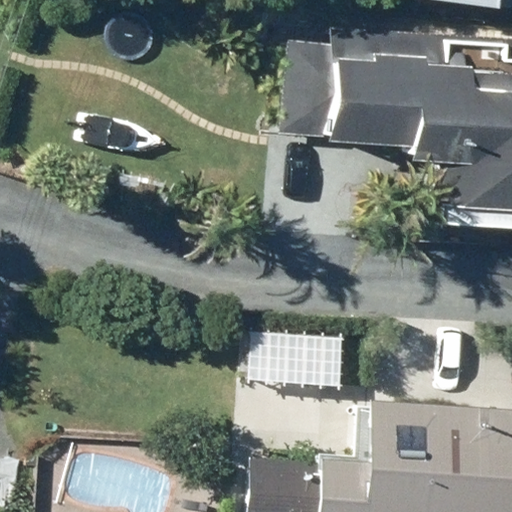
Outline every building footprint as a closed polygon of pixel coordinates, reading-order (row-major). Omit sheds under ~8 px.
[(511,0),(384,0),(384,4),(458,13),(459,3),(511,9),(511,0)] [(296,138),(296,145),(374,151),(372,166),(412,169),(407,227),(511,235),(511,162),(510,163),(511,142),(511,82),(441,77),(443,57),(422,56),(423,42),(309,33),(308,45),(271,42),(264,136),(296,138)] [(464,354),(398,352),(397,385),(463,387),(464,354)] [(236,460),(232,511),(491,511),(499,418),(340,406),(335,468),(236,460)] [(23,469),(0,467),(0,503),(22,505),(23,469)]
